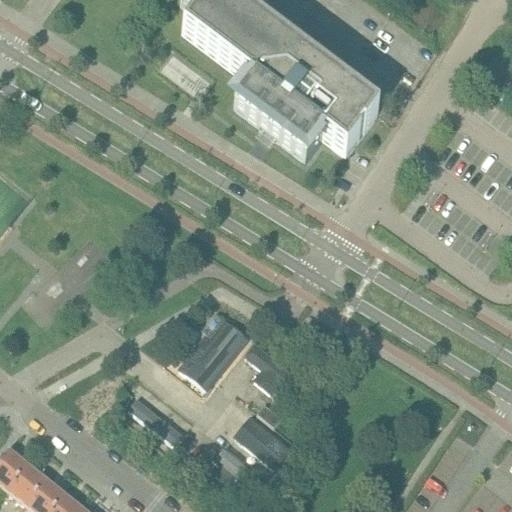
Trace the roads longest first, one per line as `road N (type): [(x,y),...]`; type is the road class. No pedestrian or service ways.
road 1 (tertiary): [(333,251),(0,46)]
road 2 (tertiary): [(0,84),(313,276)]
road 3 (residential): [(333,251),(488,9)]
road 4 (tertiary): [(313,276),(511,398)]
road 5 (tertiary): [(511,359),(333,251)]
road 6 (residential): [(162,511),(0,381)]
